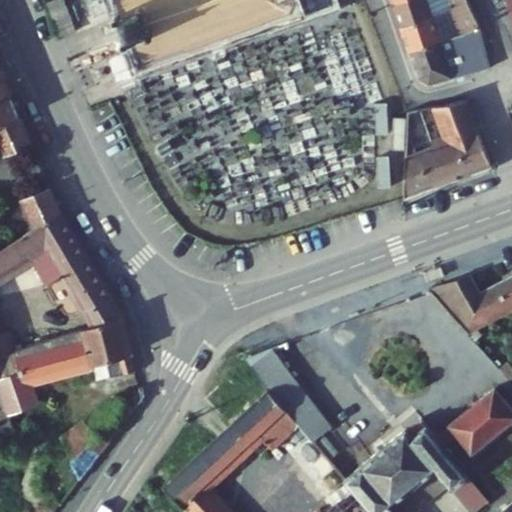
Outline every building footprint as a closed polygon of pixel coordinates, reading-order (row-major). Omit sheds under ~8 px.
[(114,0),(116,3),(111,10),(113,15),(119,16),(125,30),(121,35),(123,42),(132,43),(139,62),(264,17),(267,24),(318,6),(315,0),(114,0)] [(461,1),(460,0),(393,0),(391,1),(399,24),(461,1)] [(511,0),(500,0),(511,28),(511,27),(511,0)] [(461,1),(399,24),(407,50),(474,27),(461,1)] [(490,63),(474,27),(407,50),(417,77),(428,83),(490,63)] [(0,122),(16,116),(7,94),(0,96),(0,122)] [(420,105),(405,108),(401,193),(489,163),(464,96),(432,102),(445,137),(420,146),(420,105)] [(26,141),(16,116),(0,122),(0,152),(0,153),(26,141)] [(18,200),(30,228),(55,213),(53,210),(45,188),(18,200)] [(30,228),(0,247),(0,350),(6,348),(2,335),(0,330),(0,270),(27,254),(40,277),(54,269),(86,324),(117,314),(55,213),(30,228)] [(468,265),(429,285),(465,324),(511,299),(511,265),(478,283),(468,265)] [(130,369),(117,314),(86,324),(76,327),(79,335),(9,356),(10,361),(17,381),(22,380),(110,356),(116,373),(130,369)] [(2,335),(6,348),(65,330),(63,323),(34,333),(31,325),(2,335)] [(281,340),(241,355),(264,382),(310,436),(330,420),(277,352),(285,348),(281,340)] [(10,361),(0,363),(0,405),(5,425),(31,418),(22,380),(17,381),(10,361)] [(448,423),(437,432),(452,453),(465,443),(471,450),(511,416),(511,399),(496,380),(446,419),(448,423)] [(316,442),(310,436),(264,382),(225,416),(247,444),(261,431),(275,448),(292,433),(306,451),(316,442)] [(135,388),(121,397),(127,408),(136,395),(135,388)] [(108,396),(86,424),(103,439),(127,408),(108,396)] [(344,475),(357,491),(375,511),(376,511),(435,464),(448,480),(473,510),(487,498),(452,453),(437,432),(419,410),(362,459),(344,475)] [(230,511),(204,482),(247,444),(225,416),(157,474),(191,511),(230,511)] [(77,417),(56,440),(73,479),(103,439),(86,424),(77,417)] [(330,420),(310,436),(316,442),(344,475),(362,459),(330,420)] [(435,464),(376,511),(408,511),(448,480),(435,464)] [(318,511),(375,511),(357,491),(343,504),(335,495),(318,511)]
